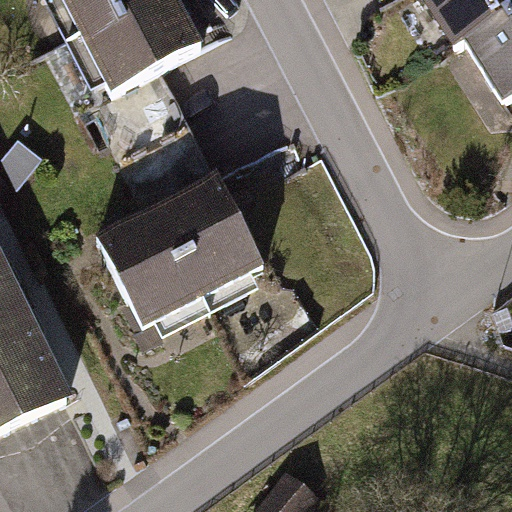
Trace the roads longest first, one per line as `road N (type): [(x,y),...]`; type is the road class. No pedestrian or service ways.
road 1 (residential): [(135,511),(437,302)]
road 2 (residential): [(279,0),(437,302)]
